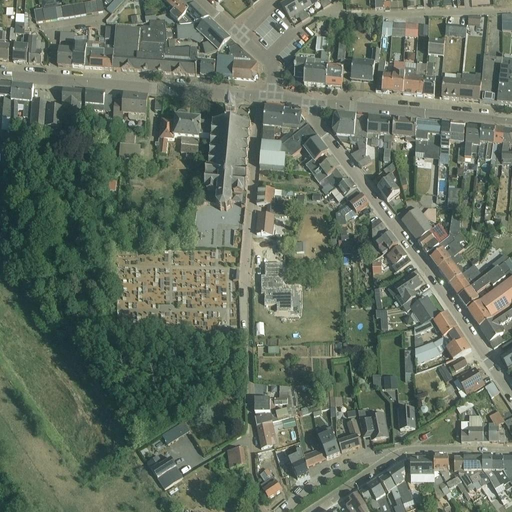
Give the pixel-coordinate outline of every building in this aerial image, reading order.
[(112,15),(124,2),(122,0),(116,0),(107,10),(112,15)] [(170,0),(170,1),(167,4),(173,9),(171,11),(173,13),(185,0),(170,0)] [(179,23),(195,6),(188,0),(185,0),(173,13),(171,16),(179,23)] [(306,21),(293,0),(289,0),(281,5),(290,20),(298,15),(300,17),(300,19),(302,23),(306,21)] [(308,0),(293,0),(306,21),(310,19),(308,15),(305,14),(304,12),(312,6),(308,0)] [(322,0),(308,0),(312,6),(320,2),(321,4),(321,5),(324,10),(328,8),(322,0)] [(322,0),(328,8),(331,6),(329,1),(326,0),(322,0)] [(374,0),(375,10),(383,10),(381,0),(374,0)] [(91,3),(85,4),(86,16),(93,15),(91,3)] [(195,6),(179,23),(181,24),(181,25),(193,24),(204,23),(210,20),(195,6)] [(56,9),(49,10),(51,21),(58,20),(56,9)] [(43,10),(35,11),(37,24),(38,24),(41,23),(45,22),(43,11),(43,10)] [(132,25),(144,23),(143,16),(131,17),(132,25)] [(468,18),(467,26),(479,27),(480,18),(468,18)] [(193,24),(181,25),(178,26),(178,40),(192,39),(200,44),(205,39),(217,27),(210,20),(207,23),(204,23),(193,24)] [(28,52),(29,39),(30,34),(25,34),(25,32),(25,24),(16,23),(16,30),(15,36),(24,37),(23,47),(15,46),(14,63),(27,64),(28,52)] [(116,30),(114,67),(113,71),(155,74),(197,77),(198,54),(195,49),(167,50),(165,23),(151,24),(150,29),(144,29),(143,32),(141,31),(116,30)] [(392,39),(392,25),(383,24),(383,38),(392,39)] [(253,30),(267,43),(271,39),(258,25),(253,30)] [(406,25),(392,25),(392,39),(405,39),(406,25)] [(406,25),(405,39),(416,40),(416,26),(406,25)] [(427,36),(428,27),(419,26),(418,36),(427,36)] [(466,39),(467,28),(447,26),(446,37),(466,39)] [(210,43),(203,45),(204,49),(206,56),(208,56),(218,53),(219,52),(221,50),(225,46),(231,40),(217,27),(205,39),(210,43)] [(110,48),(105,48),(104,71),(113,71),(113,68),(113,67),(114,67),(116,30),(106,28),(106,41),(110,41),(110,48)] [(0,41),(0,62),(9,63),(10,48),(5,47),(7,34),(1,33),(0,41)] [(61,34),(61,42),(75,43),(75,36),(61,34)] [(29,39),(28,52),(30,52),(29,65),(41,66),(43,52),(36,52),(37,40),(29,39)] [(326,88),(327,89),(328,69),(330,53),(328,53),(328,40),(317,39),(316,52),(322,53),(321,60),(322,60),(322,62),(296,60),(295,66),(294,72),(295,72),(294,78),(305,79),(304,87),(314,88),(317,88),(326,89),(326,88)] [(230,48),(236,45),(231,40),(225,46),(227,47),(228,48),(230,48)] [(444,59),(445,49),(445,43),(430,41),(429,47),(428,56),(428,58),(444,59)] [(74,51),(73,69),(77,69),(85,70),(86,70),(88,43),(87,43),(81,44),(78,44),(75,44),(74,51)] [(88,43),(86,70),(90,70),(104,71),(105,48),(105,46),(106,44),(93,44),(88,43)] [(218,57),(217,79),(219,79),(255,82),(258,80),(257,64),(249,57),(244,52),(237,46),(236,45),(230,48),(228,48),(229,49),(231,55),(229,55),(229,58),(218,57)] [(328,69),(327,89),(342,90),(344,76),(345,61),(347,45),(340,45),(338,61),(342,61),(342,67),(338,66),(337,70),(328,69)] [(73,68),(74,51),(60,50),(58,67),(73,68)] [(372,64),(345,61),(344,76),(352,77),(351,82),(373,84),(375,65),(379,65),(380,52),(373,51),(372,64)] [(198,54),(197,77),(201,77),(201,78),(217,79),(218,57),(218,53),(208,56),(206,56),(204,56),(198,54)] [(482,77),(480,104),(498,106),(502,60),(484,59),(482,77)] [(499,95),(498,106),(511,107),(511,61),(502,60),(499,95)] [(379,65),(376,93),(383,94),(392,95),(393,87),(393,78),(387,78),(387,73),(385,72),(385,67),(386,63),(379,62),(379,65)] [(393,87),(392,95),(403,96),(404,89),(405,78),(405,73),(404,64),(395,63),(394,68),(394,73),(393,78),(393,87)] [(404,89),(403,96),(415,97),(415,90),(417,76),(417,73),(418,65),(404,64),(405,73),(405,78),(404,89)] [(424,98),(434,99),(436,82),(432,81),(433,65),(428,64),(427,66),(426,80),(424,98)] [(427,66),(418,65),(417,73),(417,76),(415,90),(415,97),(424,98),(426,80),(427,66)] [(461,84),(462,75),(458,74),(458,75),(445,74),(442,100),(460,102),(461,84)] [(482,77),(462,75),(461,84),(460,102),(480,103),(480,104),(482,77)] [(11,120),(12,102),(13,86),(0,85),(0,88),(0,97),(5,98),(2,129),(10,129),(11,120)] [(11,120),(11,126),(11,127),(18,128),(18,107),(25,107),(24,119),(29,120),(29,121),(31,121),(33,104),(34,88),(13,86),(12,102),(11,120)] [(63,112),(62,126),(79,127),(81,105),(81,104),(82,93),(64,92),(63,102),(64,102),(63,111),(63,112)] [(98,112),(100,95),(87,94),(85,111),(98,112)] [(105,95),(100,95),(98,112),(111,113),(113,98),(105,97),(105,95)] [(146,123),(148,99),(124,97),(124,103),(116,102),(114,119),(123,120),(123,115),(130,115),(129,120),(131,122),(146,123)] [(164,100),(156,99),(155,112),(163,112),(164,100)] [(33,104),(31,121),(31,129),(48,130),(49,110),(50,105),(33,104)] [(283,135),(285,111),(266,109),(263,136),(263,144),(274,145),(274,137),(280,138),(280,130),(283,130),(282,134),(283,135)] [(63,111),(49,110),(48,130),(62,131),(62,126),(63,112),(63,111)] [(292,111),(285,111),(283,135),(287,135),(290,134),(290,131),(294,131),(293,139),(309,127),(306,122),(300,126),(299,126),(299,123),(301,123),(302,116),(301,114),(292,113),(292,111)] [(199,148),(200,131),(201,122),(201,121),(187,120),(187,116),(184,113),(180,113),(177,116),(177,119),(176,119),(175,123),(162,121),(160,140),(159,140),(159,144),(156,144),(155,147),(160,147),(159,155),(167,155),(168,141),(174,142),(175,139),(183,140),(181,155),(192,156),(191,159),(197,159),(198,148),(199,148)] [(201,122),(200,131),(202,131),(202,133),(212,134),(212,138),(211,138),(211,139),(212,139),(211,148),(210,148),(210,149),(211,149),(210,158),(209,158),(209,159),(210,159),(209,169),(208,169),(207,168),(206,169),(204,190),(205,190),(204,205),(216,206),(217,207),(218,207),(221,209),(220,211),(222,211),(222,210),(227,211),(228,211),(228,210),(231,208),(232,208),(232,207),(231,207),(232,203),(242,204),(241,208),(246,209),(249,172),(248,171),(248,172),(246,172),(247,162),(248,163),(248,161),(247,161),(248,152),(249,152),(249,151),(248,151),(249,143),(250,143),(250,141),(249,141),(250,132),(251,132),(251,131),(250,131),(250,127),(251,126),(251,125),(250,126),(248,126),(248,123),(246,120),(245,120),(243,120),(242,119),(242,120),(240,122),(239,123),(237,123),(237,115),(236,115),(230,114),(230,115),(229,115),(228,117),(226,117),(225,118),(225,120),(226,121),(228,121),(228,123),(226,123),(214,122),(213,121),(212,122),(213,123),(201,122)] [(367,141),(369,119),(338,116),(335,118),(333,133),(337,138),(350,139),(349,144),(357,145),(359,152),(352,157),(358,165),(365,160),(367,141)] [(369,119),(368,136),(373,136),(372,141),(372,148),(378,148),(379,142),(379,137),(381,137),(382,120),(369,119)] [(382,120),(381,137),(384,137),(383,144),(383,151),(384,152),(383,164),(389,164),(390,152),(391,152),(393,138),(392,138),(390,137),(391,121),(382,120)] [(416,143),(417,124),(394,121),(392,138),(393,138),(407,140),(407,143),(416,143)] [(417,124),(416,143),(416,154),(427,155),(428,145),(441,146),(443,126),(417,124)] [(440,156),(449,157),(450,144),(451,144),(451,141),(452,127),(443,126),(441,146),(440,156)] [(274,145),(263,144),(262,156),(272,157),(272,158),(285,158),(292,159),(305,149),(317,140),(319,139),(309,127),(293,139),(282,148),(281,147),(281,145),(274,145)] [(451,141),(451,144),(456,145),(461,146),(460,150),(459,150),(458,164),(464,165),(465,162),(465,160),(468,128),(467,128),(458,128),(456,127),(452,127),(451,141)] [(482,129),(468,128),(465,160),(471,161),(472,148),(480,149),(480,145),(482,129)] [(496,131),(482,129),(480,145),(480,149),(478,161),(486,162),(491,163),(494,146),(496,131)] [(494,146),(491,163),(496,163),(496,166),(502,167),(503,156),(504,148),(505,132),(496,131),(494,146)] [(511,132),(505,132),(504,148),(503,156),(502,167),(511,167),(511,156),(508,156),(509,148),(511,148),(511,132)] [(121,146),(120,160),(140,162),(141,147),(135,147),(136,135),(124,134),(123,146),(121,146)] [(317,140),(305,149),(314,161),(306,167),(313,175),(322,168),(318,161),(328,154),(317,140)] [(272,157),(262,156),(261,169),(271,170),(284,172),(285,158),(272,158),(272,157)] [(369,158),(365,160),(358,165),(362,170),(372,164),(369,158)] [(333,160),(322,168),(313,175),(320,184),(326,179),(330,185),(323,190),(328,196),(330,194),(348,181),(340,169),(333,160)] [(392,166),(383,172),(388,177),(396,171),(392,166)] [(381,196),(387,204),(400,194),(392,184),(396,182),(391,175),(381,183),(383,186),(377,190),(378,191),(382,195),(381,196)] [(482,185),(483,179),(471,176),(470,183),(482,185)] [(348,181),(330,194),(338,205),(345,199),(346,199),(349,204),(352,202),(353,203),(362,196),(349,180),(348,181)] [(269,207),(280,207),(281,199),(278,198),(278,196),(292,198),(292,193),(258,190),(257,206),(269,207)] [(462,201),(462,191),(449,190),(449,201),(462,201)] [(431,194),(415,194),(415,204),(430,204),(431,194)] [(353,203),(336,216),(337,228),(346,227),(346,225),(357,216),(357,215),(369,206),(362,197),(353,203)] [(280,207),(269,207),(267,216),(260,215),(257,236),(273,237),(275,217),(288,219),(289,208),(280,207)] [(418,243),(439,227),(430,223),(428,225),(417,211),(402,222),(418,243)] [(460,236),(459,237),(461,213),(453,212),(449,240),(439,247),(427,256),(439,271),(459,256),(466,251),(469,247),(460,236)] [(379,220),(373,225),(374,239),(378,244),(376,245),(384,256),(398,246),(379,220)] [(508,223),(496,222),(495,223),(495,230),(507,231),(508,223)] [(439,227),(418,243),(427,256),(439,247),(449,240),(444,234),(439,227)] [(236,242),(237,229),(229,228),(228,242),(236,242)] [(400,248),(387,257),(395,267),(392,269),(396,274),(412,264),(410,262),(400,248)] [(459,256),(439,271),(449,284),(455,279),(457,281),(463,276),(463,275),(463,272),(462,269),(458,269),(457,267),(464,263),(459,256)] [(459,299),(467,310),(482,299),(479,295),(491,286),(496,293),(511,281),(511,265),(509,262),(495,272),(459,299)] [(381,275),(380,264),(372,265),(372,264),(372,275),(381,275)] [(263,282),(261,282),(261,289),(261,296),(263,296),(265,296),(265,301),(265,307),(271,307),(277,307),(279,307),(279,311),(279,312),(290,312),(290,310),(290,306),(290,297),(294,297),(294,294),(293,292),(287,292),(283,292),(280,292),(280,286),(283,286),(283,276),(283,270),(283,265),(273,265),(266,266),(266,277),(265,277),(264,277),(263,278),(263,282)] [(455,279),(449,284),(459,299),(495,272),(492,268),(481,276),(475,268),(474,268),(463,276),(457,281),(455,279)] [(403,307),(415,299),(412,293),(421,287),(414,276),(395,289),(399,296),(395,299),(397,302),(393,304),(397,309),(400,307),(401,308),(403,307)] [(379,289),(382,285),(377,281),(374,286),(375,286),(379,289)] [(511,281),(496,293),(469,313),(480,329),(492,321),(506,311),(511,307),(511,281)] [(418,297),(415,299),(403,307),(407,313),(411,311),(422,328),(438,321),(441,319),(437,313),(427,299),(422,302),(418,297)] [(492,321),(480,329),(494,351),(504,344),(500,337),(503,335),(505,332),(502,328),(500,329),(499,328),(511,319),(511,307),(506,311),(492,321)] [(388,312),(376,313),(377,321),(381,321),(381,329),(389,329),(388,312)] [(457,331),(447,315),(441,319),(438,321),(422,328),(414,331),(415,352),(422,349),(422,341),(420,336),(433,330),(436,335),(439,333),(443,340),(457,331)] [(410,317),(404,321),(408,327),(414,323),(410,317)] [(252,324),(252,337),(260,337),(260,324),(252,324)] [(415,352),(416,367),(428,363),(442,357),(441,355),(446,351),(455,363),(471,353),(457,331),(443,340),(441,341),(422,349),(415,352)] [(511,342),(508,345),(504,348),(508,354),(506,356),(503,358),(500,360),(505,368),(508,373),(511,370),(511,342)] [(376,352),(363,352),(364,360),(376,359),(376,352)] [(412,353),(405,353),(406,383),(413,383),(412,353)] [(463,360),(451,367),(452,367),(455,373),(455,374),(467,367),(463,360)] [(445,368),(439,371),(446,385),(453,381),(445,368)] [(475,370),(457,381),(463,391),(458,394),(462,400),(467,397),(485,387),(475,370)] [(397,378),(384,379),(385,392),(397,391),(397,378)] [(493,384),(485,389),(492,400),(500,394),(493,384)] [(335,410),(333,388),(326,388),(328,410),(335,410)] [(269,401),(255,401),(255,415),(270,415),(271,417),(277,415),(275,415),(275,407),(288,407),(288,413),(292,412),(293,411),(288,390),(280,389),(280,401),(269,401)] [(277,415),(288,413),(288,407),(275,407),(275,415),(277,415)] [(302,408),(295,410),(296,417),(303,415),(302,408)] [(414,411),(399,412),(400,432),(415,431),(414,411)] [(292,412),(288,413),(277,415),(271,417),(255,421),(262,450),(273,448),(271,440),(276,439),(272,425),(278,424),(294,419),(292,412)] [(388,439),(384,416),(368,419),(367,412),(358,413),(362,431),(370,430),(372,442),(388,439)] [(494,426),(499,427),(504,424),(497,414),(490,418),(494,426)] [(312,415),(303,417),(304,423),(314,421),(312,415)] [(489,444),(489,426),(483,425),(479,419),(469,418),(469,424),(461,424),(461,433),(462,433),(461,445),(489,444)] [(294,420),(282,423),(284,430),(296,427),(294,420)] [(361,436),(356,422),(347,425),(352,439),(338,443),(342,454),(361,448),(358,437),(361,436)] [(185,423),(166,434),(162,437),(168,448),(191,433),(185,423)] [(489,426),(489,444),(505,445),(505,428),(499,428),(499,427),(494,426),(489,426)] [(337,448),(336,447),(337,447),(334,439),(332,436),(332,435),(334,435),(332,429),(317,435),(319,441),(323,452),(327,460),(327,461),(327,462),(335,458),(340,456),(337,448)] [(323,452),(319,441),(318,438),(317,438),(311,441),(316,453),(320,463),(327,461),(327,460),(323,452)] [(297,456),(288,461),(290,465),(292,468),(295,474),(298,480),(309,475),(308,473),(307,472),(303,463),(305,462),(304,457),(302,451),(301,446),(295,448),(297,453),(296,453),(297,455),(297,456)] [(230,470),(246,468),(244,450),(227,453),(230,470)] [(274,451),(257,455),(259,462),(276,457),(274,451)] [(320,463),(316,453),(309,455),(314,466),(320,463)] [(307,469),(314,466),(309,455),(304,457),(305,462),(307,469)] [(158,458),(148,464),(153,471),(158,480),(165,491),(178,483),(171,472),(176,469),(171,461),(163,466),(158,458)] [(475,472),(483,472),(483,459),(464,460),(465,474),(475,474),(475,472)] [(485,473),(491,483),(500,501),(507,497),(503,491),(495,478),(492,473),(492,460),(483,459),(483,472),(483,474),(485,473)] [(504,473),(511,485),(511,459),(503,460),(504,473)] [(435,474),(434,460),(411,460),(411,478),(435,478),(435,474)] [(434,460),(435,474),(440,475),(441,476),(438,478),(435,480),(435,484),(435,495),(439,502),(446,497),(449,502),(454,499),(450,492),(458,487),(462,495),(464,494),(468,502),(471,499),(461,484),(453,475),(449,478),(449,460),(434,460)] [(465,474),(464,460),(454,460),(455,474),(459,474),(459,477),(469,494),(475,490),(478,495),(471,499),(474,503),(483,497),(484,500),(485,499),(488,498),(482,489),(490,484),(491,483),(485,473),(483,474),(483,472),(475,472),(475,474),(465,474)] [(495,478),(503,491),(505,490),(506,492),(511,487),(511,485),(504,473),(503,460),(492,460),(492,473),(495,478)] [(397,489),(404,510),(416,506),(411,492),(408,493),(404,482),(405,481),(405,480),(404,478),(406,477),(403,466),(388,476),(397,489)] [(268,471),(260,476),(266,484),(261,488),(264,492),(263,492),(269,501),(282,492),(268,471)] [(397,489),(388,476),(379,481),(389,495),(392,493),(397,508),(394,509),(395,511),(405,511),(404,510),(397,489)] [(374,501),(380,510),(380,511),(389,511),(385,499),(386,498),(376,484),(368,489),(374,501)] [(374,501),(368,489),(359,495),(366,505),(369,503),(373,511),(376,511),(380,510),(374,501)] [(351,504),(346,508),(349,511),(367,511),(365,509),(358,496),(349,501),(351,504)]
